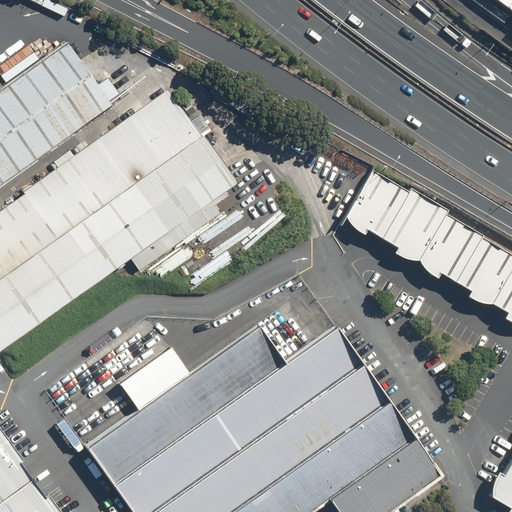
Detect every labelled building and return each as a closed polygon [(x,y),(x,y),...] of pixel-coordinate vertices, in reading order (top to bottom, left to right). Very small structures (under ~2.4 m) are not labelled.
[(49,0),(29,0),(46,8),(49,0)] [(511,0),(493,0),(511,13),(511,0)] [(78,14),(61,5),(56,14),(74,23),(78,14)] [(108,28),(90,19),(85,28),(104,37),(108,28)] [(17,48),(22,56),(39,43),(42,42),(36,34),(17,48)] [(39,43),(22,56),(30,66),(47,54),(39,43)] [(0,92),(0,186),(113,106),(69,44),(0,92)] [(11,45),(0,53),(0,64),(10,77),(26,64),(11,45)] [(0,351),(234,184),(165,87),(0,204),(0,351)] [(190,101),(182,107),(189,116),(197,110),(190,101)] [(360,234),(362,229),(394,247),(391,252),(398,256),(405,259),(415,259),(419,268),(422,271),(432,277),(436,272),(450,281),(466,291),(465,296),(471,299),(474,300),(483,301),(488,303),(502,311),(499,318),(504,322),(509,324),(511,324),(511,257),(478,239),(480,235),(444,216),(446,211),(406,190),(404,193),(369,171),(342,216),(347,224),(353,230),(360,234)] [(87,447),(133,511),(304,511),(325,497),(335,511),(384,511),(440,472),(337,327),(286,362),(259,324),(87,447)] [(136,411),(187,374),(167,345),(116,382),(136,411)] [(55,511),(0,434),(0,511),(55,511)] [(498,511),(511,511),(511,448),(497,474),(493,472),(489,475),(486,484),(485,495),(501,506),(498,511)]
